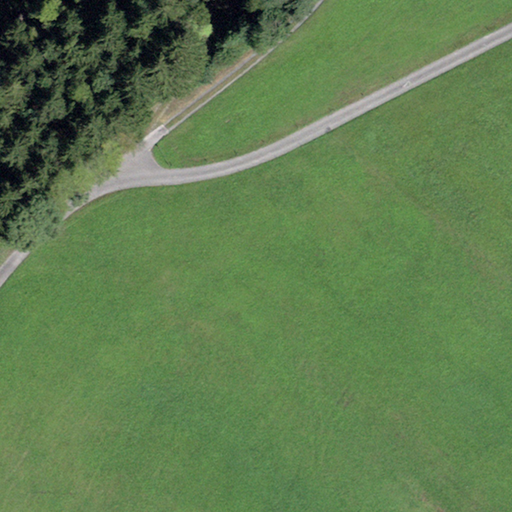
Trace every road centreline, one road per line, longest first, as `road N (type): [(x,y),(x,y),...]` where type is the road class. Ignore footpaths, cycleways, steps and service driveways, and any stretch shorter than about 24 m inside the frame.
road 1 (unclassified): [(123,165),(149,179),(242,167),(511,39)]
road 2 (residential): [(123,165),(320,0)]
road 3 (residential): [(0,281),(54,219),(123,165)]
road 4 (track): [(236,0),(152,140)]
